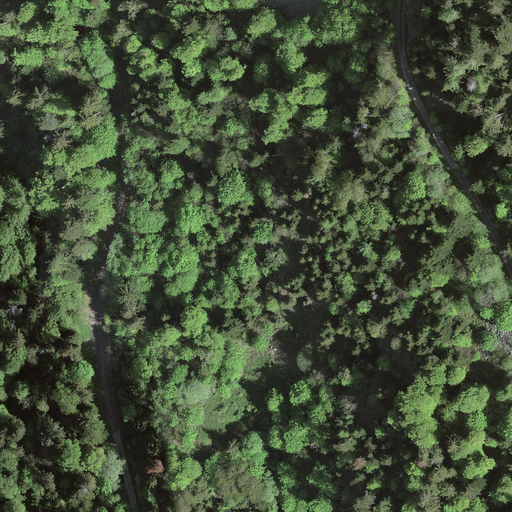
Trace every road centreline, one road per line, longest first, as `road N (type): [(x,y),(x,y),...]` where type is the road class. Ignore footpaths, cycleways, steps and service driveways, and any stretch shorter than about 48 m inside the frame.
road 1 (track): [(117,435),(102,306),(123,159),(120,0)]
road 2 (track): [(401,0),(403,68),(511,278)]
